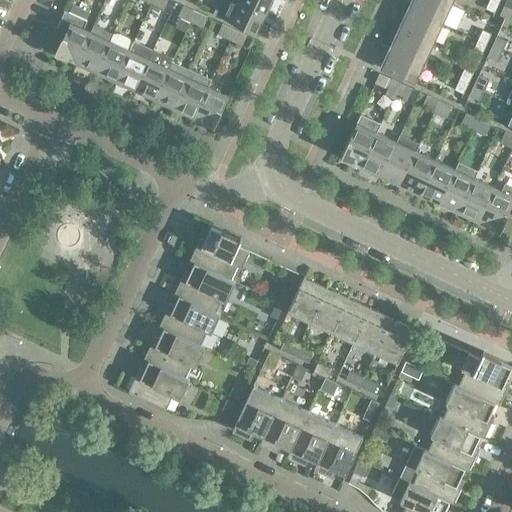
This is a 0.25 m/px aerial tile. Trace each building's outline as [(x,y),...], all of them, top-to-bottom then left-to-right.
[(163,9),(167,0),(152,0),(151,3),(163,9)] [(256,33),(266,13),(238,0),(219,0),(214,12),(213,13),(256,33)] [(238,0),(266,13),(271,0),(238,0)] [(443,23),(452,4),(443,0),(411,0),(409,5),(410,6),(409,8),(443,23)] [(494,11),(499,1),(496,0),(488,0),(486,7),(494,11)] [(510,20),(511,14),(511,8),(504,4),(499,15),(510,20)] [(190,21),(195,11),(183,6),(178,15),(190,21)] [(434,43),(443,23),(409,8),(408,10),(407,10),(402,19),(404,20),(400,27),(434,43)] [(76,62),(90,32),(83,28),(87,20),(64,9),(64,10),(65,11),(55,31),(54,31),(54,32),(63,36),(56,51),(55,51),(55,52),(76,62)] [(202,27),(207,17),(195,11),(190,21),(202,27)] [(96,71),(110,41),(113,33),(94,24),(90,32),(76,62),(96,71)] [(229,39),(234,29),(222,24),(217,34),(229,39)] [(424,63),(434,43),(400,27),(396,35),(394,34),(391,45),(392,45),(391,47),(424,63)] [(242,45),(246,35),(234,29),(229,39),(242,45)] [(486,44),(491,34),(482,30),(477,40),(486,44)] [(115,80),(134,40),(133,40),(132,42),(130,39),(128,37),(120,33),(117,33),(113,33),(110,41),(96,71),(115,80)] [(506,41),(496,36),(491,46),(502,51),(506,41)] [(135,89),(153,49),(134,40),(115,80),(135,89)] [(481,54),(486,44),(477,40),(473,50),(481,54)] [(497,61),(502,51),(491,46),(486,57),(497,61)] [(415,83),(424,63),(391,47),(390,49),(389,49),(383,58),(385,59),(381,67),(415,83)] [(154,98),(169,68),(172,61),(173,58),(153,49),(135,89),(154,98)] [(174,107),(191,70),(172,61),(169,68),(154,98),(174,107)] [(468,83),(472,73),(464,69),(459,79),(468,83)] [(194,116),(208,86),(211,79),(191,70),(174,107),(194,116)] [(379,73),(375,82),(384,86),(388,77),(379,73)] [(488,80),(478,75),(473,85),(484,90),(488,80)] [(392,98),(395,93),(400,83),(392,79),(385,95),(392,98)] [(463,93),(468,83),(459,79),(454,89),(463,93)] [(407,98),(412,88),(400,83),(395,93),(407,98)] [(479,100),(484,90),(473,85),(468,96),(479,100)] [(228,96),(208,86),(194,116),(214,126),(228,96)] [(434,111),(439,101),(427,95),(422,105),(434,111)] [(451,106),(439,101),(434,111),(446,116),(451,106)] [(473,129),(478,119),(466,113),(461,123),(473,129)] [(361,166),(377,132),(381,123),(360,114),(340,157),(361,166)] [(490,125),(478,119),(473,129),(485,135),(490,125)] [(381,175),(396,141),(377,132),(361,166),(381,175)] [(511,146),(511,134),(505,132),(500,142),(511,146)] [(416,150),(419,143),(399,134),(396,141),(381,175),(400,184),(416,150)] [(435,160),(416,150),(400,184),(420,193),(435,160)] [(439,203),(455,169),(435,160),(420,193),(439,203)] [(459,212),(474,178),(478,170),(458,161),(455,169),(439,203),(459,212)] [(478,221),(494,187),(474,178),(459,212),(478,221)] [(511,185),(505,182),(501,190),(494,187),(478,221),(500,231),(500,230),(499,229),(506,214),(511,216),(511,185)] [(241,238),(240,238),(239,240),(211,226),(201,246),(197,244),(189,260),(194,262),(231,279),(237,265),(241,267),(249,250),(238,245),(241,238)] [(235,280),(231,279),(194,262),(186,278),(182,276),(174,293),(179,295),(216,312),(216,311),(222,297),(226,299),(235,280)] [(287,311),(310,322),(326,287),(327,287),(327,286),(326,286),(326,287),(305,277),(305,276),(304,275),(287,311)] [(283,286),(276,301),(284,304),(290,289),(283,286)] [(348,297),(348,298),(349,296),(348,296),(347,297),(327,287),(326,287),(310,322),(332,332),(348,297)] [(220,313),(216,311),(216,312),(179,295),(171,311),(167,309),(159,326),(163,328),(164,327),(200,344),(201,344),(207,330),(211,332),(220,313)] [(370,307),(370,308),(371,307),(370,306),(369,307),(348,298),(348,297),(332,332),(353,342),(370,307)] [(277,319),(284,304),(276,301),(270,315),(277,319)] [(391,318),(392,318),(392,317),(391,316),(391,317),(370,308),(370,307),(353,342),(375,352),(391,318)] [(397,363),(414,327),(413,326),(413,327),(392,318),(391,318),(375,352),(397,363)] [(205,346),(201,344),(200,344),(164,327),(163,328),(156,344),(151,342),(144,358),(148,360),(185,377),(185,376),(192,363),(196,365),(205,346)] [(294,356),(298,347),(284,340),(280,349),(294,356)] [(413,344),(406,358),(421,365),(428,351),(413,344)] [(312,353),(298,347),(294,356),(308,362),(312,353)] [(269,351),(263,364),(274,369),(280,356),(269,351)] [(483,353),(484,351),(483,351),(480,357),(469,352),(461,369),(465,371),(458,384),(458,385),(495,402),(495,403),(499,405),(507,388),(503,386),(511,367),(483,353)] [(249,357),(246,365),(253,368),(257,361),(249,357)] [(189,378),(185,376),(185,377),(148,360),(141,376),(136,374),(129,391),(166,408),(173,394),(181,397),(189,378)] [(406,361),(401,371),(419,379),(423,369),(406,361)] [(317,362),(313,371),(325,377),(328,378),(332,369),(317,362)] [(297,365),(291,376),(301,381),(306,369),(297,365)] [(359,386),(364,377),(349,370),(345,379),(359,386)] [(325,377),(320,389),(332,395),(338,383),(328,378),(325,377)] [(377,383),(364,377),(359,386),(373,393),(377,383)] [(487,419),(495,403),(495,402),(458,385),(458,384),(454,383),(446,401),(450,403),(443,417),(443,418),(480,435),(484,437),(492,421),(487,419)] [(264,435),(281,398),(253,385),(233,428),(260,441),(263,434),(264,435)] [(232,386),(228,396),(238,401),(242,391),(232,386)] [(390,393),(385,404),(393,408),(398,396),(390,393)] [(291,447),(308,411),(281,398),(264,435),(263,434),(260,441),(287,454),(291,447)] [(227,399),(222,409),(231,413),(235,403),(227,399)] [(318,460),(335,423),(308,411),(291,447),(287,454),(314,467),(318,459),(318,460)] [(472,451),(480,435),(443,418),(443,417),(439,415),(430,434),(434,436),(428,450),(465,467),(464,468),(469,470),(476,453),(472,451)] [(343,480),(363,436),(335,423),(318,460),(318,459),(314,467),(343,480)] [(379,427),(376,435),(387,440),(390,432),(379,427)] [(457,484),(464,468),(465,467),(428,450),(424,448),(415,467),(419,469),(413,482),(412,483),(449,500),(449,501),(454,503),(461,486),(457,484)] [(370,464),(359,458),(353,471),(364,476),(370,464)] [(443,511),(449,501),(449,500),(412,483),(413,482),(409,480),(400,499),(408,503),(403,511),(443,511)]
